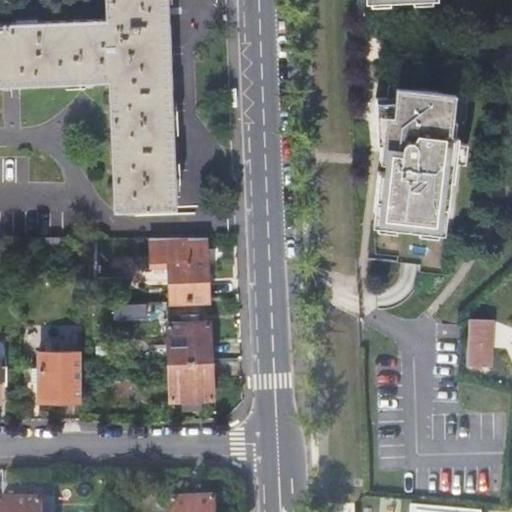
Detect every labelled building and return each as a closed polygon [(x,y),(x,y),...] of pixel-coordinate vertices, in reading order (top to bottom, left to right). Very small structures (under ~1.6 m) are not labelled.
[(0,84),(109,80),(113,210),(175,208),(175,206),(173,206),(165,0),(108,0),(109,20),(0,24),(0,84)] [(450,92),(391,86),(390,97),(371,97),(372,132),(378,139),(376,160),(378,160),(377,170),(375,170),(370,211),(386,213),(384,226),(425,230),(426,217),(442,218),(451,135),(446,134),(450,92)] [(56,251),(56,238),(19,238),(19,251),(56,251)] [(208,300),(205,238),(149,238),(150,265),(169,265),(170,301),(208,300)] [(493,320),(469,318),(466,364),(490,365),(493,320)] [(209,321),(167,323),(168,361),(210,360),(209,321)] [(38,401),(80,400),(80,362),(80,351),(38,351),(38,401)] [(212,398),(210,360),(168,361),(169,400),(212,398)] [(174,511),(215,511),(215,498),(174,499),(174,511)] [(1,501),(0,511),(42,511),(43,500),(1,501)]
